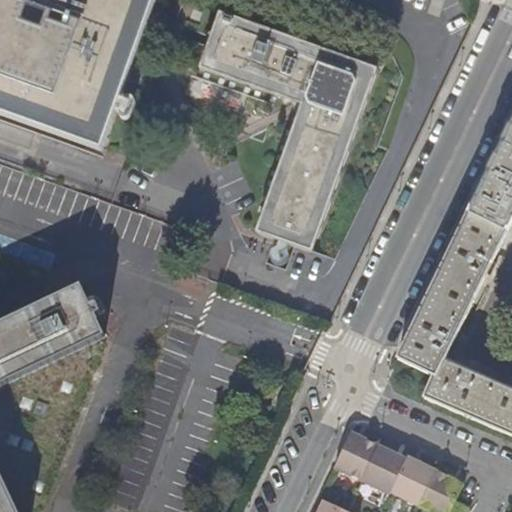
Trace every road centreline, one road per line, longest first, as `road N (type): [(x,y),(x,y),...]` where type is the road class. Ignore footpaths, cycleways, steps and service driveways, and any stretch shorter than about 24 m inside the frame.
road 1 (unclassified): [(511,3),(346,350),(346,372)]
road 2 (unclassified): [(346,372),(364,357),(511,53)]
road 3 (residential): [(511,475),(370,413),(346,372)]
road 4 (unclassified): [(281,511),(346,372)]
